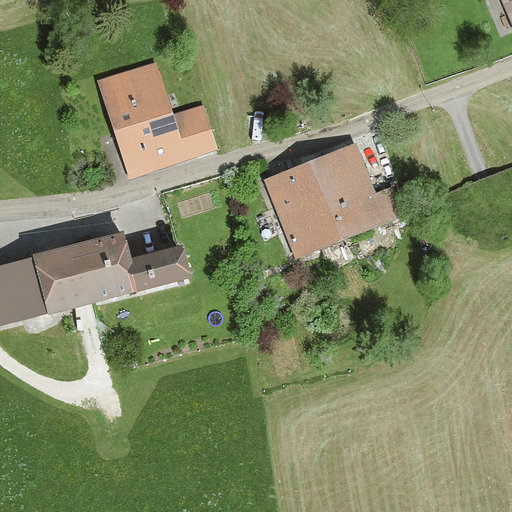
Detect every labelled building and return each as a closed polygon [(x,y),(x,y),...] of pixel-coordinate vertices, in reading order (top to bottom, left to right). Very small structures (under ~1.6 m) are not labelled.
[(511,0),(499,0),(511,32),(511,0)] [(158,62),(98,81),(127,176),(215,149),(202,107),(175,115),(158,62)] [(361,147),(264,184),(289,263),(405,219),(395,187),(376,196),(361,147)] [(124,242),(0,268),(0,332),(137,303),(135,294),(128,260),(124,242)] [(182,249),(128,260),(135,294),(189,283),(182,249)]
